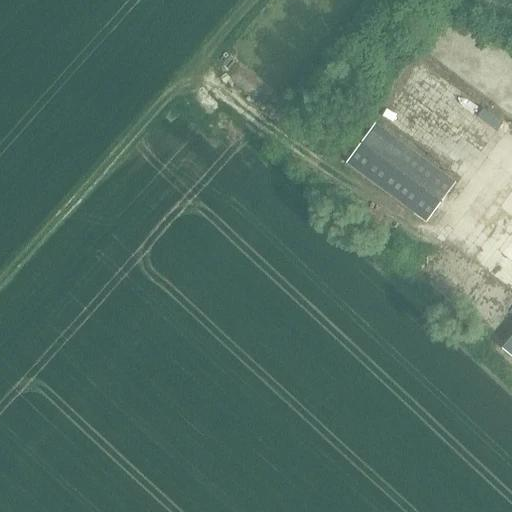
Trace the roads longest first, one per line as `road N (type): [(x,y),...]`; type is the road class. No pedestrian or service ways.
road 1 (track): [(0,279),(254,0)]
road 2 (track): [(186,73),(406,225),(439,229)]
